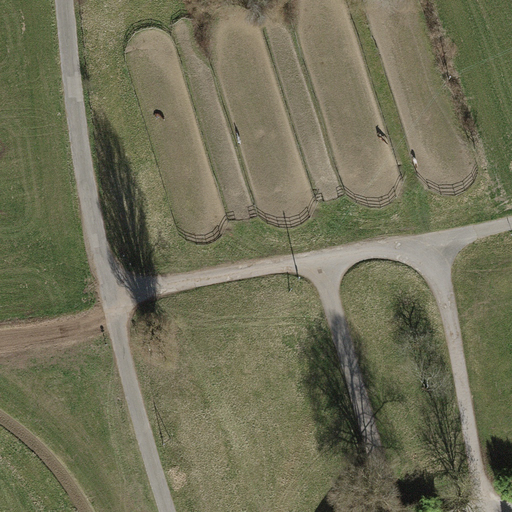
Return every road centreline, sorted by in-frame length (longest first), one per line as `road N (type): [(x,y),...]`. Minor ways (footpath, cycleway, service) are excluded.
road 1 (track): [(435,241),(486,511)]
road 2 (track): [(319,258),(391,511)]
road 3 (track): [(112,292),(168,511)]
